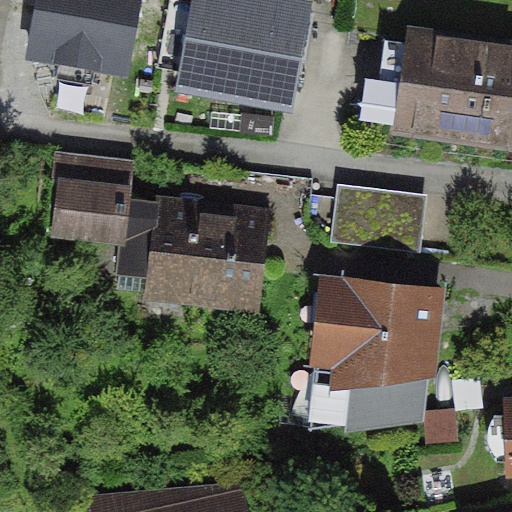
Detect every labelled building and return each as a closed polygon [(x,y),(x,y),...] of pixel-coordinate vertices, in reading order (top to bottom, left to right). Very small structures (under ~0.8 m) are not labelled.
[(146,0),(37,0),(28,59),(133,77),(146,0)] [(310,11),(243,0),(194,0),(178,96),(292,116),(310,11)] [(400,131),(511,146),(511,47),(413,34),(400,131)] [(131,204),(135,161),(59,153),(51,234),(127,242),(131,204)] [(430,197),(342,186),(335,244),(423,254),(430,197)] [(151,297),(262,309),(272,213),(161,202),(160,207),(131,204),(127,242),(122,286),(151,289),(151,297)] [(422,417),(436,293),(331,281),(309,433),(422,417)] [(458,415),(427,419),(428,445),(459,441),(458,415)] [(247,511),(242,491),(94,504),(94,511),(247,511)]
